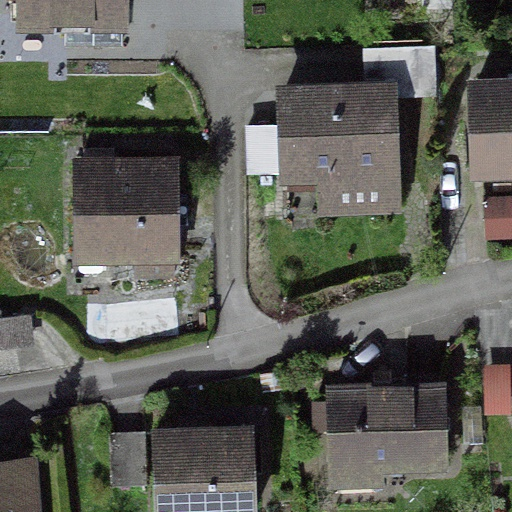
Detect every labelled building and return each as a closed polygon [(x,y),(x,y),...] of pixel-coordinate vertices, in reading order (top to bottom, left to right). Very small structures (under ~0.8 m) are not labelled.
[(16,0),(16,20),(64,20),(64,45),(119,45),(119,21),(122,21),(122,0),(16,0)] [(387,99),(433,97),(432,48),(360,50),(361,90),(281,93),(284,174),(389,170),(387,99)] [(511,85),(473,86),(476,170),(511,168),(511,85)] [(171,275),(171,224),(171,167),(75,168),(75,255),(130,255),(134,276),(171,275)] [(0,349),(22,347),(18,317),(0,319),(0,349)] [(440,464),(439,388),(328,391),(328,403),(313,403),(313,432),(329,431),(330,466),(440,464)] [(248,511),(246,430),(208,431),(207,418),(172,420),(173,432),(153,433),(156,511),(248,511)] [(144,486),(142,435),(107,436),(109,487),(144,486)] [(0,511),(32,511),(28,468),(0,470),(0,511)]
